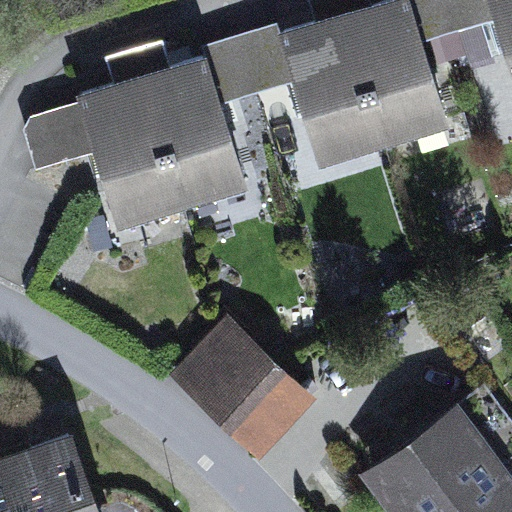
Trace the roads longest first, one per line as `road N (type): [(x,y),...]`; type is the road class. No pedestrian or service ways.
road 1 (residential): [(273,511),(158,406),(0,311)]
road 2 (residential): [(0,141),(20,95),(57,52),(209,0)]
